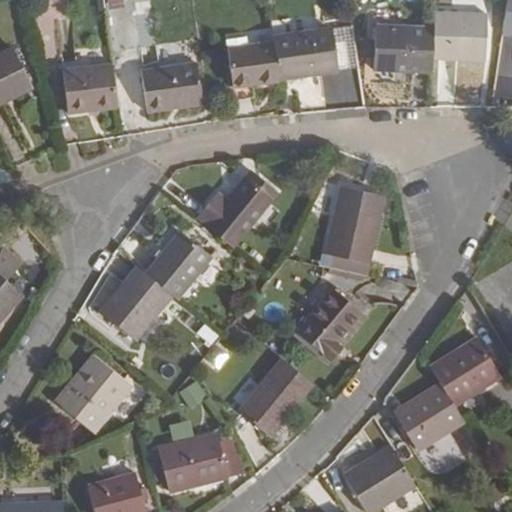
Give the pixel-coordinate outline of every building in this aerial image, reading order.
[(105,0),(107,8),(125,5),(124,0),(105,0)] [(511,0),(506,0),(501,34),(511,35),(511,0)] [(487,14),(434,12),(433,27),(432,59),(485,62),(487,14)] [(432,59),(433,27),(375,25),(373,71),(431,73),(432,59)] [(332,27),(272,36),(273,43),(277,77),(308,73),(308,76),(338,72),(332,27)] [(273,43),(226,49),(232,87),(278,81),(277,77),(273,43)] [(12,47),(0,53),(0,104),(33,88),(12,47)] [(111,63),(61,69),(68,115),(118,109),(111,63)] [(196,63),(140,71),(147,113),(202,105),(196,63)] [(277,77),(278,81),(308,76),(308,73),(277,77)] [(250,170),(245,178),(257,188),(263,180),(250,170)] [(217,192),(196,218),(233,248),(278,192),(263,180),(257,188),(245,178),(227,200),(217,192)] [(340,186),(322,266),(367,276),(384,196),(340,186)] [(180,231),(145,273),(172,295),(177,300),(212,257),(180,231)] [(27,232),(14,242),(34,268),(47,257),(27,232)] [(1,249),(0,249),(0,322),(24,296),(7,281),(20,266),(1,249)] [(137,267),(99,312),(135,340),(172,295),(145,273),(137,267)] [(325,356),(361,313),(332,288),(296,331),(325,356)] [(262,307),(271,324),(285,316),(277,299),(262,307)] [(248,304),(241,313),(249,321),(258,312),(248,304)] [(330,361),(367,317),(361,313),(325,356),(330,361)] [(477,338),(430,367),(440,383),(453,405),(500,376),(477,338)] [(217,373),(233,353),(218,340),(201,360),(217,373)] [(93,354),(54,402),(94,434),(132,387),(93,354)] [(281,358),(238,411),(270,438),(314,385),(281,358)] [(189,408),(206,398),(196,380),(178,390),(189,408)] [(440,383),(393,413),(417,451),(464,422),(453,405),(440,383)] [(217,434),(157,448),(168,493),(228,478),(222,453),(217,434)] [(390,445),(343,475),(365,511),(374,511),(415,486),(390,445)] [(235,450),(222,453),(228,478),(241,474),(235,450)] [(144,511),(134,473),(87,485),(94,511),(144,511)] [(390,511),(405,511),(424,501),(416,488),(387,507),(390,511)] [(63,511),(63,501),(0,503),(0,511),(63,511)]
